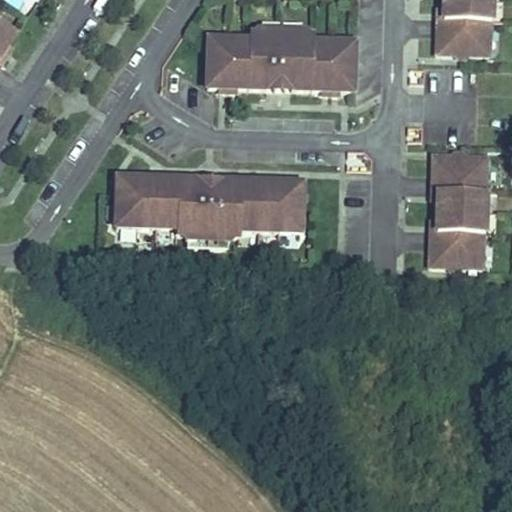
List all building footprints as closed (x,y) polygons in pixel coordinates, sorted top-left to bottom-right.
[(18,0),(21,2),(22,0),(0,0),(0,17),(4,20),(11,8),(16,0),(18,0)] [(15,11),(21,2),(18,0),(16,0),(11,8),(15,11)] [(491,57),(492,0),(444,0),(445,11),(444,21),(438,20),(438,56),(491,57)] [(300,35),(301,23),(260,22),(260,34),(300,35)] [(248,41),(208,40),(207,87),(267,88),(268,60),(292,60),(291,89),(352,90),(352,42),(312,42),(312,35),(300,35),(260,34),(248,34),(248,41)] [(292,60),(268,60),(267,88),(291,89),(292,60)] [(487,270),(489,160),(436,159),(435,194),(441,194),(441,204),(440,223),(440,233),(434,233),(433,269),(487,270)] [(165,200),(85,198),(84,246),(143,247),(143,254),(155,254),(195,255),(207,255),(207,249),(268,250),(269,203),(189,201),(188,230),(164,229),(165,200)] [(188,230),(189,201),(165,200),(164,229),(188,230)] [(194,267),(195,255),(155,254),(154,267),(194,267)]
